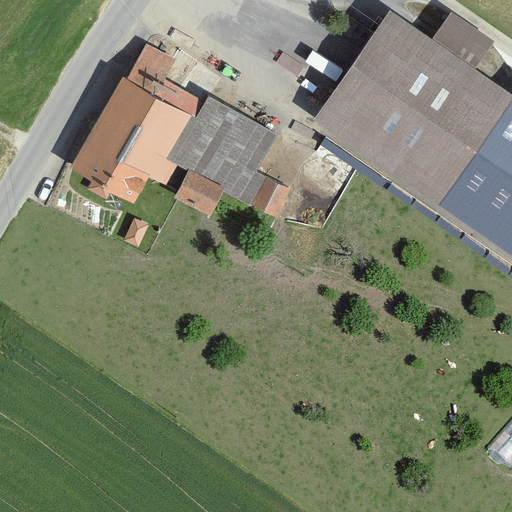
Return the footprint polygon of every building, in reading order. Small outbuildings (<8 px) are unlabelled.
[(511,128),(511,82),(406,7),(329,115),(457,205),(511,128)] [(200,112),(132,71),(79,156),(147,198),(175,155),(200,112)] [(213,89),(200,112),(175,155),(236,191),(275,126),(213,89)] [(511,264),(511,262),(511,243),(336,122),(326,136),(511,264)] [(511,420),(491,449),(511,464),(511,420)]
